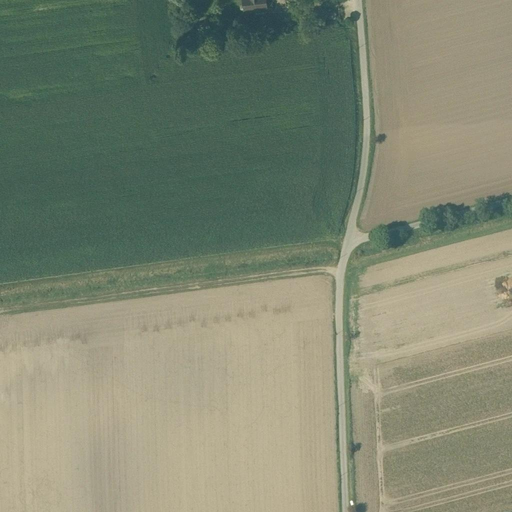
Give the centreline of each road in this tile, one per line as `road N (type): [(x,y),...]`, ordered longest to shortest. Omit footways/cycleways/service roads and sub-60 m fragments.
road 1 (unclassified): [(345,511),(339,349),(348,237)]
road 2 (unclassified): [(348,237),(366,120),(357,0)]
road 3 (unclassified): [(348,237),(511,199)]
